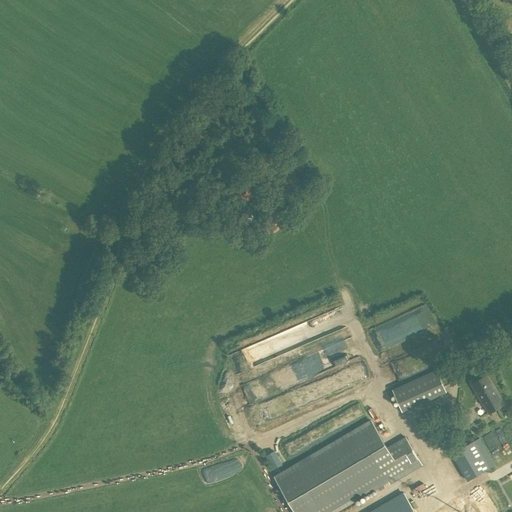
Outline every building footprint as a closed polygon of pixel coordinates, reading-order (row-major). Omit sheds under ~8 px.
[(301,184),(277,148),(259,160),(270,176),(274,173),(288,193),(301,184)] [(275,201),(286,194),(274,177),(263,185),(275,201)] [(246,201),(254,195),(245,182),(236,188),(246,201)] [(270,238),(293,219),(279,203),(256,222),(270,238)] [(383,351),(437,329),(428,307),(374,330),(383,351)] [(437,370),(393,389),(403,411),(447,392),(437,370)] [(493,386),(487,376),(471,385),(482,403),(483,403),(489,414),(505,404),(494,386),(493,386)] [(470,420),(472,424),(482,419),(480,415),(470,420)] [(388,447),(371,419),(274,477),(294,511),(338,511),(389,482),(390,485),(423,466),(406,436),(388,447)] [(468,482),(491,468),(475,440),(452,454),(468,482)] [(503,511),(491,489),(451,511),(503,511)] [(415,511),(404,492),(370,511),(415,511)]
